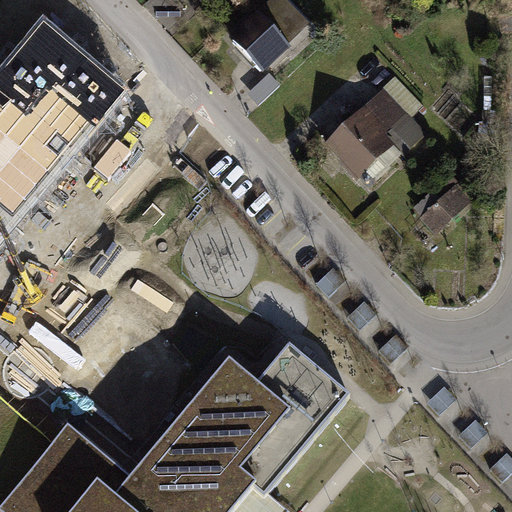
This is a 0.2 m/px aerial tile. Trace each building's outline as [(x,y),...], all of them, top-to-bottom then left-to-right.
[(285,0),(279,0),(233,44),(261,73),(275,59),(280,64),(315,31),(285,0)] [(0,234),(118,95),(39,29),(0,75),(0,234)] [(387,97),(330,149),(368,190),(389,171),(379,160),(396,144),(404,153),(423,136),(387,97)] [(436,234),(466,206),(454,192),(460,186),(452,177),(433,194),(441,203),(423,220),(436,234)] [(192,361),(219,335),(199,314),(172,340),(192,361)] [(238,511),(255,493),(267,503),(354,400),(292,347),(257,388),(231,365),(131,482),(70,431),(1,511),(2,511),(238,511)]
